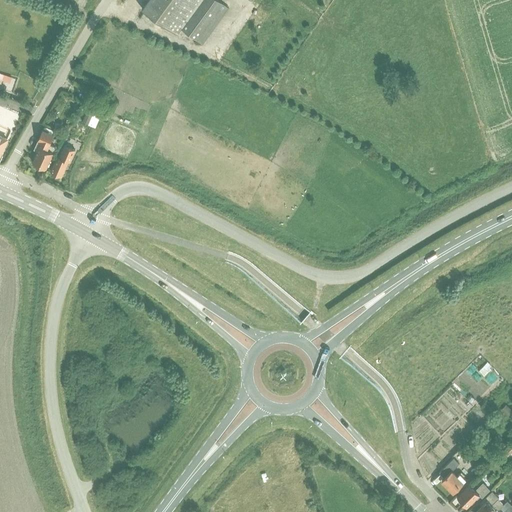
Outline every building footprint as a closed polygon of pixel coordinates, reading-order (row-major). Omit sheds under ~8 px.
[(181,29),(195,39),(222,3),(217,0),(149,0),(142,9),(177,35),(181,29)] [(0,73),(0,79),(2,80),(10,83),(12,78),(0,73)] [(88,124),(92,113),(87,111),(82,122),(88,124)] [(50,144),(54,135),(42,129),(37,140),(38,140),(34,149),(37,150),(32,162),(37,164),(36,166),(43,170),(44,167),(45,168),(52,152),(54,146),(50,144)] [(57,155),(50,170),(53,172),(52,173),(58,176),(59,175),(61,176),(68,161),(68,160),(70,161),(75,149),(64,144),(59,156),(57,155)] [(488,361),(479,370),(484,375),(493,367),(488,361)] [(505,404),(499,410),(505,415),(511,410),(505,404)] [(498,454),(503,460),(511,451),(511,446),(510,444),(498,454)] [(454,491),(463,481),(466,478),(463,475),(465,474),(461,471),(457,475),(452,470),(459,463),(453,457),(440,471),(444,476),(442,479),(454,491)] [(483,482),(480,485),(476,489),(470,483),(458,495),(467,505),(476,496),(477,497),(480,494),(482,496),(489,489),(483,482)] [(493,511),(496,509),(500,507),(503,511),(510,504),(507,501),(504,505),(492,492),(481,503),(482,505),(474,511),(493,511)]
